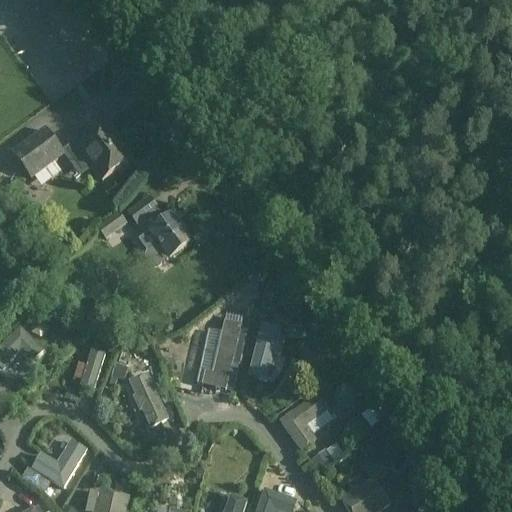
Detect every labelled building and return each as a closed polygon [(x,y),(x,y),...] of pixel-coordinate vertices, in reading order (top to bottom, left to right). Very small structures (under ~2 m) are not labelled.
[(69,146),(73,150),(88,171),(101,162),(111,175),(140,154),(116,122),(90,141),(85,134),(69,146)] [(73,150),(69,146),(54,125),(22,148),(41,174),(73,150)] [(0,215),(10,207),(0,193),(0,215)] [(150,201),(131,215),(141,229),(147,237),(140,242),(148,252),(147,258),(147,261),(152,267),(156,269),(160,268),(170,259),(171,261),(193,245),(174,218),(166,224),(160,215),(150,201)] [(97,229),(105,241),(127,226),(119,214),(97,229)] [(205,374),(202,387),(226,392),(232,366),(241,329),(242,327),(226,323),(213,375),(205,374)] [(263,328),(250,379),(267,383),(268,379),(270,381),(277,372),(271,367),(274,354),(281,355),(285,340),(278,339),(280,332),(263,328)] [(21,329),(0,349),(0,368),(2,371),(21,354),(32,366),(44,354),(21,329)] [(247,330),(241,329),(232,366),(239,368),(247,330)] [(301,341),(300,329),(288,330),(289,342),(301,341)] [(79,365),(74,380),(82,383),(81,387),(95,392),(106,357),(92,353),(87,368),(79,365)] [(117,367),(113,377),(124,381),(127,371),(117,367)] [(147,377),(132,384),(152,428),(167,422),(147,377)] [(184,401),(195,401),(195,383),(184,383),(184,401)] [(69,389),(65,399),(77,403),(80,393),(69,389)] [(298,413),(282,424),(302,453),(316,443),(312,437),(306,428),(308,427),(327,414),(330,412),(320,397),(298,413)] [(42,455),(32,472),(65,492),(88,453),(72,443),(58,465),(42,455)] [(334,464),(333,463),(327,454),(326,452),(312,462),(320,474),(334,464)] [(29,472),(23,482),(45,495),(51,486),(29,472)] [(374,483),(342,503),(348,511),(382,511),(389,507),(374,483)] [(95,511),(127,511),(131,499),(99,493),(99,494),(95,511)] [(265,493),(258,511),(293,511),(296,504),(265,493)] [(231,498),(226,511),(244,511),(247,504),(231,498)]
